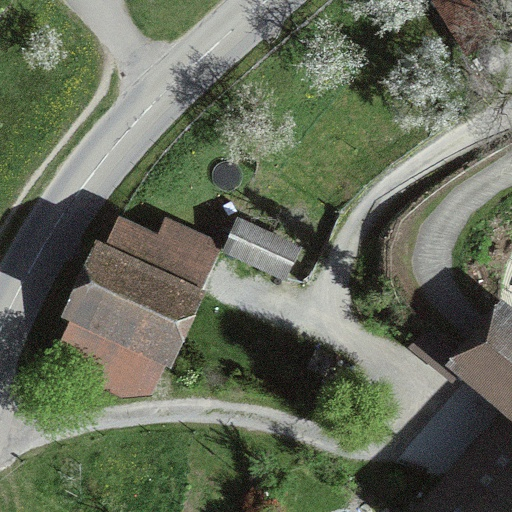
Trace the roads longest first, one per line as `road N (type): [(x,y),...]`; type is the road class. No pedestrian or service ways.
road 1 (tertiary): [(0,349),(51,237),(124,131),(263,0)]
road 2 (track): [(322,436),(249,417),(63,440),(0,436)]
